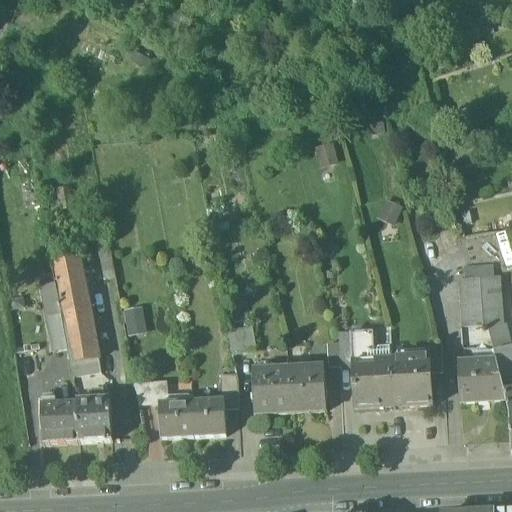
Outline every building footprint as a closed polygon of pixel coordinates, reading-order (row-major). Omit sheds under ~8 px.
[(389,201),(381,218),(397,225),(404,208),(389,201)] [(94,360),(76,262),(52,267),(70,365),(94,360)] [(463,269),(464,283),(480,282),(492,281),(491,268),(463,269)] [(492,281),(480,282),(482,328),(503,326),(500,281),(492,281)] [(458,283),(461,329),(482,328),(480,282),(464,283),(458,283)] [(145,309),(126,311),(130,337),(149,334),(145,309)] [(252,330),(228,335),(232,357),(256,353),(252,330)] [(372,333),(351,335),(352,366),(355,413),(393,411),(391,363),(374,364),(372,333)] [(351,335),(338,336),(339,346),(340,367),(352,366),(351,335)] [(340,367),(339,346),(327,347),(328,371),(340,370),(340,367)] [(441,347),(428,348),(429,360),(430,360),(431,376),(443,376),(441,347)] [(511,348),(494,352),(497,364),(505,394),(511,392),(511,348)] [(94,360),(70,365),(74,380),(97,376),(94,360)] [(429,360),(391,363),(393,411),(432,408),(431,376),(430,360),(429,360)] [(497,364),(458,367),(460,406),(507,404),(505,394),(497,364)] [(324,370),(287,372),(290,415),(326,413),(324,370)] [(287,372),(252,374),(255,417),(290,415),(287,372)] [(236,377),(220,378),(220,403),(223,402),(223,412),(238,411),(237,384),(236,377)] [(167,386),(153,387),(154,407),(160,406),(175,405),(175,399),(168,400),(167,386)] [(153,387),(135,388),(139,407),(154,407),(153,387)] [(78,406),(57,407),(57,401),(42,402),(44,448),(80,446),(78,406)] [(220,403),(192,404),(193,440),(225,439),(223,412),(223,402),(220,403)] [(105,403),(78,403),(78,406),(80,446),(112,444),(110,403),(105,403)] [(175,405),(160,406),(162,442),(193,440),(192,404),(175,405)] [(341,417),(331,415),(324,450),(354,456),(358,437),(338,433),(341,417)]
